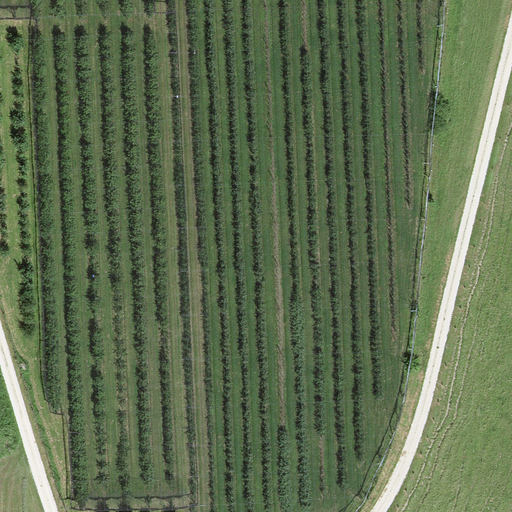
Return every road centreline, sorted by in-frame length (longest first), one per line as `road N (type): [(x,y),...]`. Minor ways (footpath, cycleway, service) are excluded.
road 1 (track): [(374,511),(402,461),(431,374),(511,28)]
road 2 (track): [(0,353),(51,511)]
